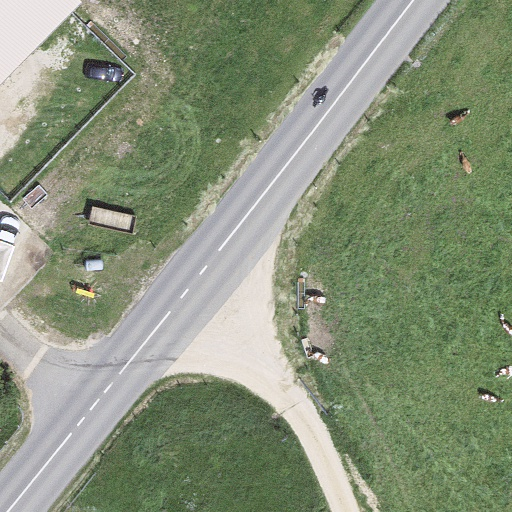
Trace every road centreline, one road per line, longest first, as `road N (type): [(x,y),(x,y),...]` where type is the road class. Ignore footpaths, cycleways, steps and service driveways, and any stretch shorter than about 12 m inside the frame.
road 1 (secondary): [(11,511),(405,0)]
road 2 (track): [(208,265),(298,411),(348,511)]
